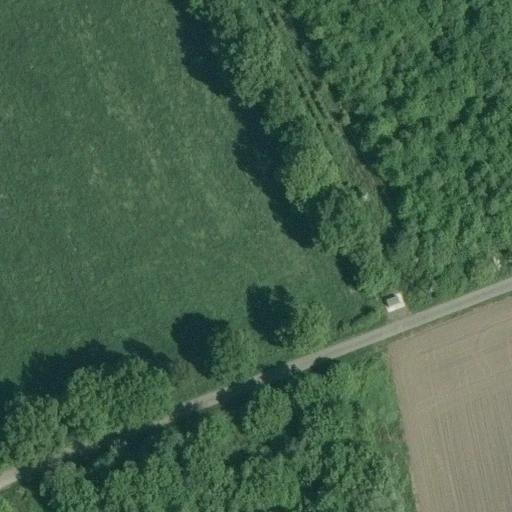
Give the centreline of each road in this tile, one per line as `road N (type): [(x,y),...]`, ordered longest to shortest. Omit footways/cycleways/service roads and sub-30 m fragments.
road 1 (unclassified): [(0,486),(511,284)]
road 2 (track): [(0,486),(511,288)]
